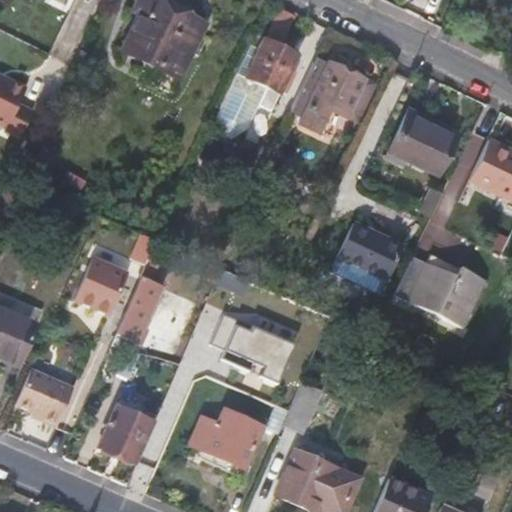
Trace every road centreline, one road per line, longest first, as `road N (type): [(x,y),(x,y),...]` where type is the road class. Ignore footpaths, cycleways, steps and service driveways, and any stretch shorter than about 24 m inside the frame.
road 1 (residential): [(319,0),(511,91)]
road 2 (residential): [(116,511),(0,460)]
